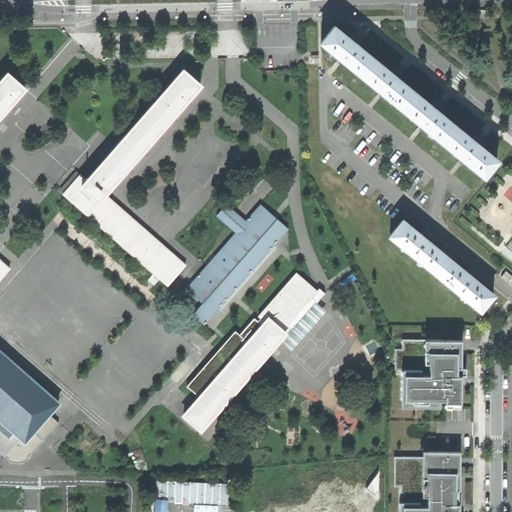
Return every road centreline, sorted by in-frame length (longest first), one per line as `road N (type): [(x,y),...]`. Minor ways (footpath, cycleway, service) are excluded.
road 1 (tertiary): [(7,2),(51,10),(260,7)]
road 2 (residential): [(495,511),(493,365),(511,326)]
road 3 (residential): [(511,120),(419,44),(411,0)]
